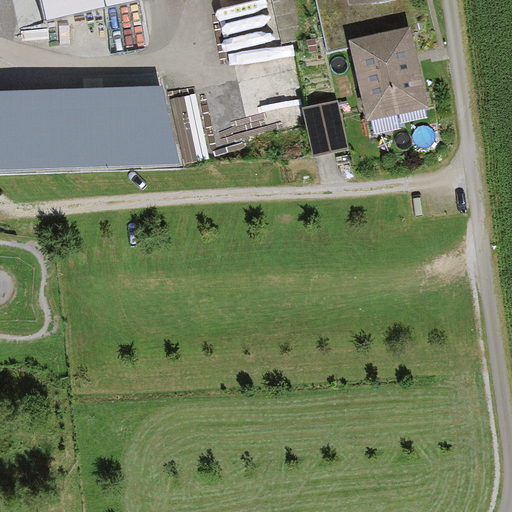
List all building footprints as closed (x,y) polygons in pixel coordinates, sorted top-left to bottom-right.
[(41,0),(47,23),(152,0),(41,0)] [(246,0),(225,0),(220,1),(245,100),(271,94),(246,0)] [(350,0),(320,0),(333,56),(354,50),(353,45),(412,32),(421,30),(414,0),(394,0),(353,9),(350,0)] [(350,0),(353,9),(394,0),(350,0)] [(412,32),(353,45),(354,50),(370,122),(430,109),(412,32)] [(0,174),(178,167),(162,90),(0,95),(0,174)] [(338,101),(303,107),(314,159),(351,152),(338,101)]
